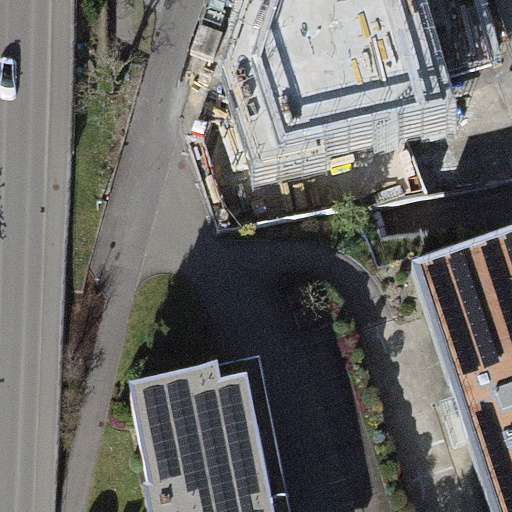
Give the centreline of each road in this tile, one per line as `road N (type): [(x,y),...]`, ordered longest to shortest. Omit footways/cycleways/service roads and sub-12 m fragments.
road 1 (secondary): [(5,511),(22,0)]
road 2 (residential): [(193,0),(127,188),(119,235)]
